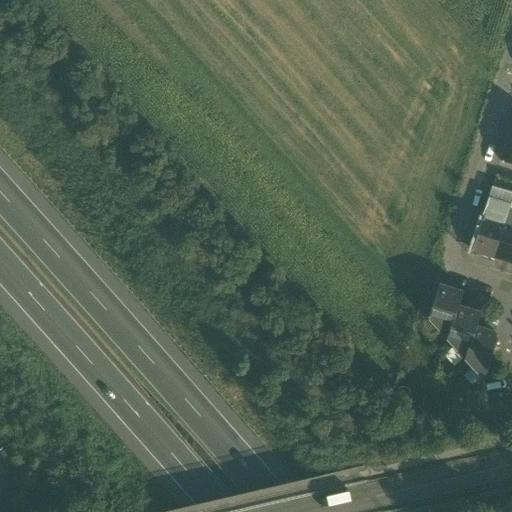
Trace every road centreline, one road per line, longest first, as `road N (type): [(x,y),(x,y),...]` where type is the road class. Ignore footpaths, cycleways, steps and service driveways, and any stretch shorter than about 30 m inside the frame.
road 1 (motorway): [(280,511),(0,188)]
road 2 (motorway): [(0,273),(216,511)]
road 3 (tertiary): [(511,463),(305,511)]
road 4 (residential): [(511,50),(452,252)]
